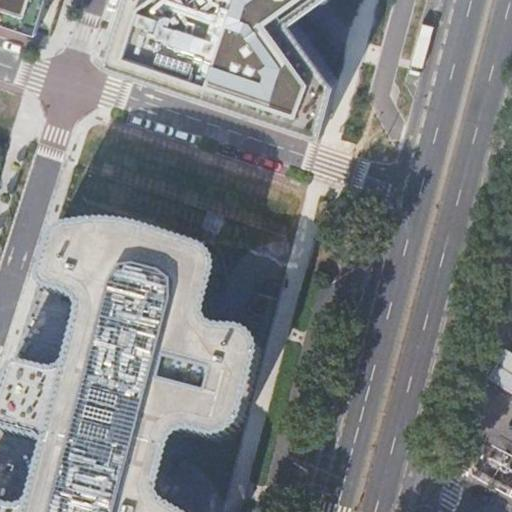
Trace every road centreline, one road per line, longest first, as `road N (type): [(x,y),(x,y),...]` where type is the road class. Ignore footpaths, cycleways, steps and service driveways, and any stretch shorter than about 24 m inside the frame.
road 1 (primary): [(391,462),(511,4)]
road 2 (residential): [(71,83),(413,194)]
road 3 (residential): [(394,266),(328,301),(270,511)]
road 4 (primary): [(394,266),(329,511)]
road 5 (residential): [(0,315),(71,83)]
road 6 (residential): [(404,0),(379,99),(395,128),(425,147)]
road 7 (primary): [(464,0),(425,147)]
